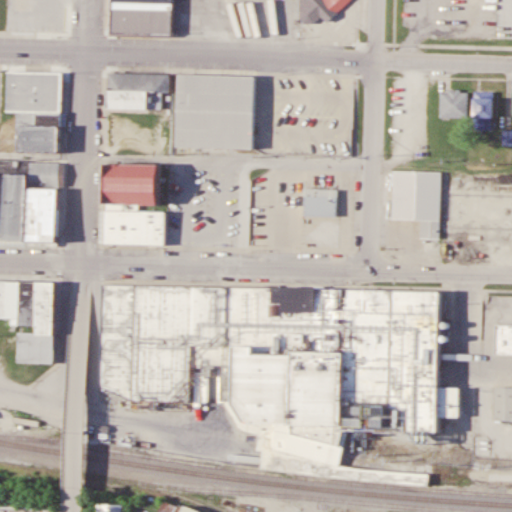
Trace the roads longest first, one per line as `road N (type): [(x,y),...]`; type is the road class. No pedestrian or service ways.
road 1 (residential): [(511,63),(0,51)]
road 2 (residential): [(511,272),(0,262)]
road 3 (residential): [(373,270),(379,0)]
road 4 (residential): [(81,264),(89,0)]
road 5 (residential): [(74,511),(80,335)]
